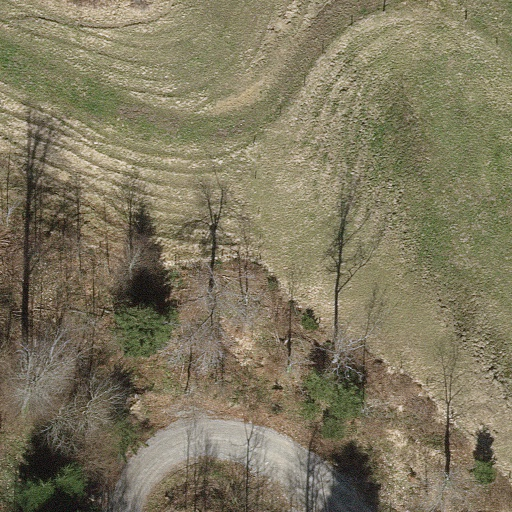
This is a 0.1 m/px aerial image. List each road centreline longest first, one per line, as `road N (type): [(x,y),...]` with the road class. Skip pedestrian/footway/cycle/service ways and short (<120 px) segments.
road 1 (track): [(0,56),(186,129),(272,104),(318,38),(373,0)]
road 2 (track): [(118,511),(123,489),(170,454),(221,448),(337,511)]
